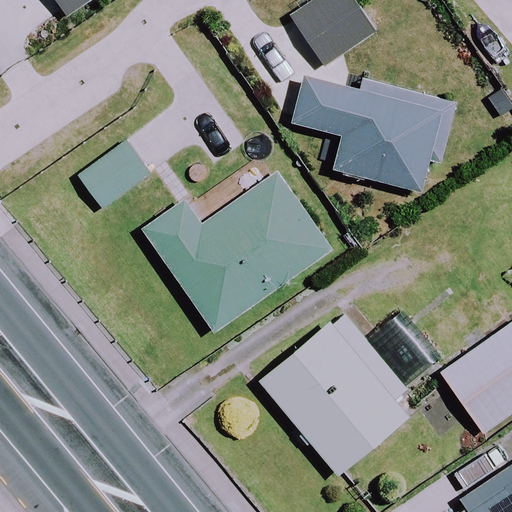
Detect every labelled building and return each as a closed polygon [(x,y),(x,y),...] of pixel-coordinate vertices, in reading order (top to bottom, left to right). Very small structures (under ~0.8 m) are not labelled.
[(457,33),(304,9),(296,60),(350,69),(341,122),(441,138),(457,33)] [(511,17),(477,47),(455,65),(496,113),(511,99),(511,17)] [(147,173),(126,144),(80,177),(101,207),(147,173)] [(330,251),(276,173),(201,225),(184,200),(142,230),(212,332),(330,251)] [(363,340),(342,314),(260,380),(337,475),(407,419),(393,401),(434,369),(392,317),(363,340)] [(511,410),(511,322),(440,372),(481,431),(511,410)] [(511,511),(511,469),(499,478),(504,485),(466,511),(511,511)]
